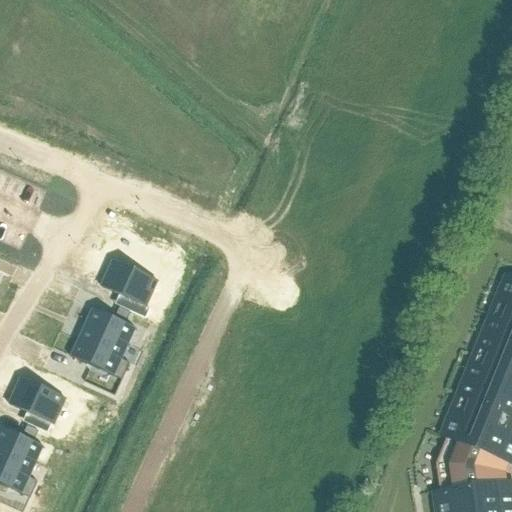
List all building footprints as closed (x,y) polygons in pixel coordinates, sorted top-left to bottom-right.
[(377,259),(381,251),(367,245),(376,225),(338,207),(325,235),(363,252),(377,259)] [(365,285),(369,277),(355,271),(363,252),(325,235),(313,261),(351,279),(365,285)] [(115,256),(102,286),(148,306),(164,277),(115,256)] [(353,312),(356,304),(342,297),(351,279),(313,261),(301,287),(339,305),(353,312)] [(440,492),(432,493),(434,511),(511,511),(511,482),(507,483),(506,475),(509,467),(511,468),(511,279),(505,277),(439,439),(446,442),(437,467),(440,492)] [(349,319),(353,312),(339,305),(301,287),(288,315),(326,332),(335,313),(349,319)] [(120,310),(117,317),(127,322),(130,314),(120,310)] [(93,311),(85,327),(130,347),(137,331),(93,311)] [(85,327),(78,342),(123,362),(130,347),(85,327)] [(336,383),(340,376),(325,369),(334,350),(296,332),(284,359),(322,377),(336,383)] [(78,342),(71,359),(122,382),(130,365),(123,362),(78,342)] [(324,410),(327,402),(313,395),(322,377),(284,359),(272,386),(310,403),(324,410)] [(31,376),(17,406),(57,423),(70,394),(31,376)] [(312,436),(315,428),(301,422),(310,403),(272,386),(259,412),(297,430),(312,436)] [(308,444),(312,436),(297,430),(259,412),(247,439),(285,457),(294,437),(308,444)] [(28,428),(25,435),(35,440),(38,432),(28,428)] [(0,429),(0,447),(37,465),(45,449),(0,429)] [(0,447),(0,466),(21,476),(30,480),(31,480),(37,465),(0,447)] [(0,466),(0,486),(30,499),(37,483),(31,480),(30,480),(21,476),(0,466)] [(241,511),(248,496),(210,479),(198,506),(210,511),(241,511)]
